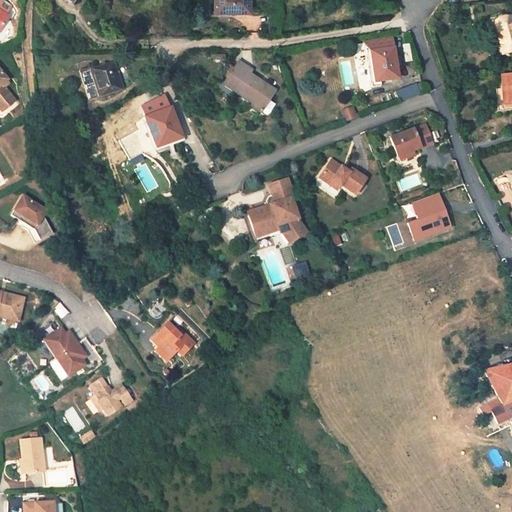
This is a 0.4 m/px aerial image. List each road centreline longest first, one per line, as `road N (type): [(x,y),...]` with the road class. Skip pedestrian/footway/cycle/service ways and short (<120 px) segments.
road 1 (track): [(28,0),(32,115),(51,187),(68,212),(95,321)]
road 2 (residential): [(412,17),(272,43),(160,42)]
road 3 (residential): [(439,96),(212,185)]
road 4 (residential): [(439,96),(501,245)]
